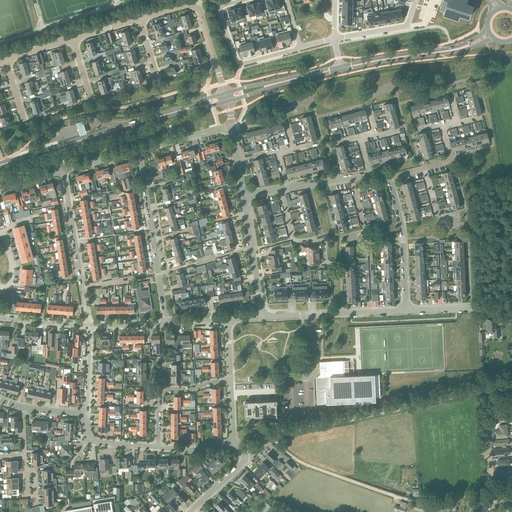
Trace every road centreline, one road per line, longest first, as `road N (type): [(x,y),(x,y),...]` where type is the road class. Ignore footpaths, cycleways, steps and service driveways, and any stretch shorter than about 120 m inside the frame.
road 1 (tertiary): [(0,165),(225,97)]
road 2 (unclassified): [(282,432),(511,383)]
road 3 (residential): [(167,323),(139,149)]
road 4 (residential): [(90,325),(63,169)]
road 5 (residential): [(225,97),(195,7),(182,3),(138,17)]
road 6 (residential): [(243,194),(377,173),(388,178)]
road 7 (residential): [(300,47),(240,63),(219,9),(242,0)]
road 8 (residential): [(262,317),(406,310)]
road 9 (track): [(269,438),(300,462),(396,497)]
road 10 (residential): [(388,178),(402,231),(406,310)]
road 11 (unknown): [(508,384),(502,412),(486,427),(487,502)]
road 12 (residential): [(262,317),(243,194)]
